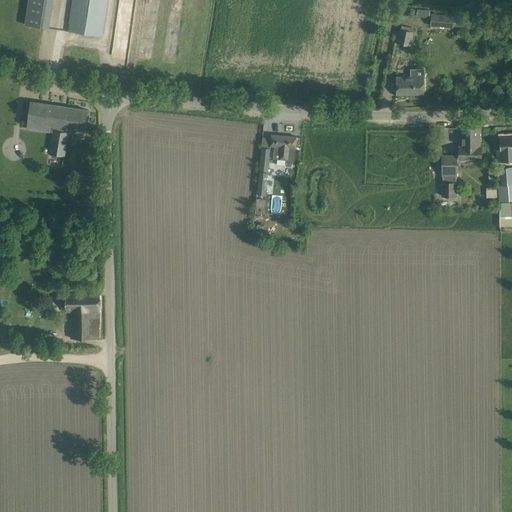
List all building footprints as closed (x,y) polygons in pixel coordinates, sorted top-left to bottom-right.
[(53,0),(28,0),(25,25),(49,28),(53,0)] [(73,0),(70,22),(69,31),(101,37),(106,0),(73,0)] [(431,26),(454,28),(455,16),(432,14),(431,26)] [(410,46),(413,32),(400,29),(397,44),(410,46)] [(415,77),(396,77),(396,94),(424,95),(424,69),(415,69),(415,77)] [(30,102),(29,112),(26,129),(53,133),(50,154),(54,155),(64,156),(68,133),(64,132),(65,127),(85,130),(88,110),(30,102)] [(480,147),(480,128),(461,128),(461,147),(459,147),(459,159),(481,159),(481,157),(481,147),(480,147)] [(274,159),(280,159),(295,160),(295,148),(296,147),(296,137),(271,135),(270,145),(270,146),(275,146),(274,159)] [(511,136),(501,137),(501,147),(501,151),(502,151),(502,159),(509,159),(509,151),(511,150),(511,136)] [(262,148),(260,171),(268,172),(268,171),(270,149),(262,148)] [(442,196),(457,196),(457,182),(455,182),(455,177),(456,177),(457,156),(443,156),(442,166),(442,177),(443,177),(443,183),(442,183),(442,196)] [(499,201),(511,200),(511,169),(511,167),(500,168),(501,185),(498,185),(499,201)] [(260,171),(257,194),(265,195),(266,186),(267,178),(268,172),(260,171)] [(490,190),(487,190),(488,198),(499,198),(498,189),(496,190),(494,173),(489,173),(490,190)] [(501,209),(499,209),(500,227),(511,226),(511,202),(501,203),(501,209)] [(64,218),(54,218),(50,218),(50,227),(63,227),(64,218)] [(283,226),(276,228),(280,242),(287,240),(283,226)] [(71,312),(71,338),(99,339),(100,311),(100,296),(66,296),(66,297),(64,297),(62,298),(61,300),(60,303),(61,306),(62,307),(64,308),(66,307),(66,312),(71,312)] [(32,334),(55,335),(55,318),(33,317),(32,334)]
